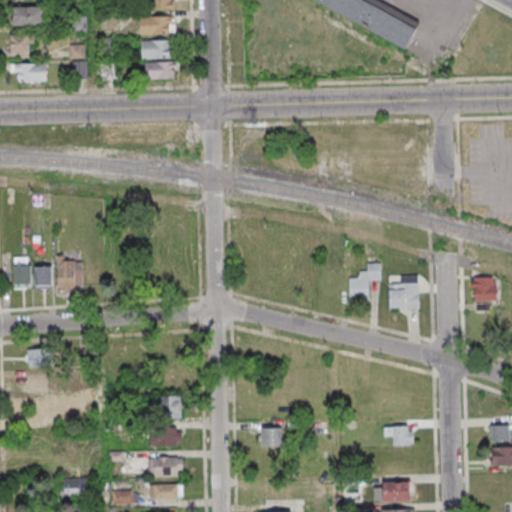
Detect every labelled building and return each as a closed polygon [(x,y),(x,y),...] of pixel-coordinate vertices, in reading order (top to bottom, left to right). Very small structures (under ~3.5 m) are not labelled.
[(172,0),(153,0),(153,9),(172,9),(172,0)] [(311,0),(407,48),(421,20),(380,0),(311,0)] [(10,26),(43,26),(43,7),(10,7),(10,26)] [(173,16),(140,16),(140,34),(173,34),(173,16)] [(32,34),(10,34),(10,52),(32,52),(32,34)] [(142,58),(171,58),(171,39),(142,39),(142,58)] [(84,44),(70,44),(70,58),(84,58),(84,44)] [(86,70),(86,62),(73,62),(73,71),(86,70)] [(175,62),(144,62),(144,79),(175,79),(175,62)] [(47,82),(47,63),(10,63),(10,72),(18,72),(18,82),(47,82)] [(100,77),(114,77),(114,64),(100,64),(100,77)] [(13,287),(31,287),(31,256),(13,256),(13,287)] [(82,260),(57,260),(57,291),(82,291),(82,260)] [(349,300),(369,300),(369,280),(381,280),(381,263),(367,263),(367,274),(349,274),(349,300)] [(52,266),(35,266),(35,290),(52,290),(52,266)] [(496,277),(474,277),(474,310),(490,310),(490,302),(496,302),(496,277)] [(419,282),(388,282),(388,309),(419,309),(419,282)] [(49,349),(27,349),(27,366),(49,366),(49,349)] [(46,393),(46,374),(28,374),(28,393),(46,393)] [(180,417),(180,395),(158,395),(158,417),(180,417)] [(97,396),(73,396),(73,410),(97,410),(97,396)] [(511,425),(491,425),(491,441),(511,441),(511,425)] [(413,445),(413,426),(392,426),(392,445),(413,445)] [(150,427),(150,445),(181,445),(181,427),(150,427)] [(282,446),(282,427),(261,427),(261,446),(282,446)] [(511,445),(492,446),(492,464),(511,463),(511,445)] [(148,457),(148,476),(182,476),(182,457),(148,457)] [(60,480),(60,497),(87,497),(88,481),(60,480)] [(410,500),(410,482),(378,482),(378,500),(410,500)] [(150,498),(183,498),(183,484),(150,484),(150,498)] [(133,505),(133,489),(112,489),(112,505),(133,505)]
